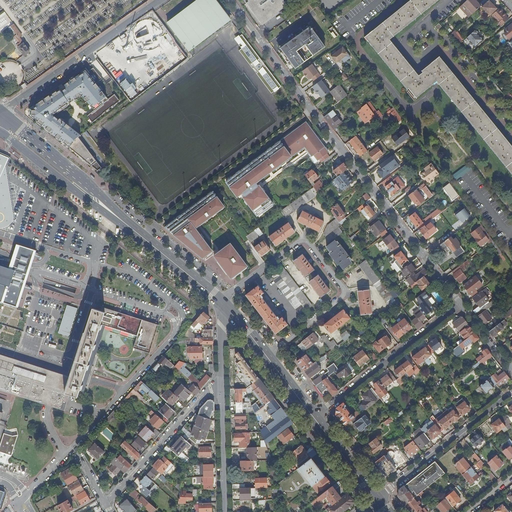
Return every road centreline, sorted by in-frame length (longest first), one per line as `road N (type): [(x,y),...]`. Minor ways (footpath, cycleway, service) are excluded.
road 1 (residential): [(459,302),(230,0)]
road 2 (residential): [(266,356),(346,293),(303,238),(221,302)]
road 3 (residential): [(161,0),(0,113)]
road 4 (residential): [(459,302),(313,417)]
road 5 (primary): [(139,234),(0,113)]
road 6 (residential): [(376,499),(511,391)]
road 7 (primary): [(1,131),(139,234)]
road 8 (residential): [(105,502),(221,384)]
road 9 (residential): [(225,511),(221,384)]
road 10 (unknown): [(266,265),(223,205),(210,202),(179,221)]
